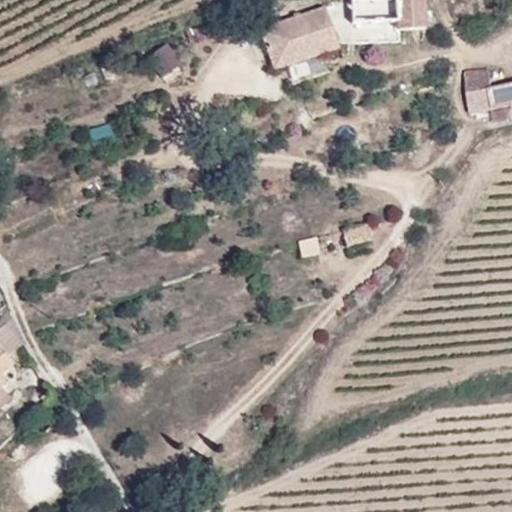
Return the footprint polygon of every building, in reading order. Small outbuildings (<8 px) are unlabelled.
[(323,8),(259,30),(273,70),(337,48),(323,8)] [(490,72),(468,73),(473,92),(475,106),(483,104),(480,91),(488,90),(492,90),(490,72)] [(473,92),(468,73),(466,73),(470,107),(475,106),(473,92)] [(503,107),(511,105),(511,85),(492,90),(488,90),(493,109),(503,107)] [(475,106),(477,121),(478,125),(505,119),(503,107),(493,109),(488,90),(480,91),(483,104),(475,106)] [(511,105),(503,107),(505,119),(511,117),(511,105)] [(0,327),(0,351),(6,358),(25,342),(10,319),(0,327)] [(0,375),(12,365),(7,360),(0,366),(0,388),(6,383),(0,376),(0,375)]
